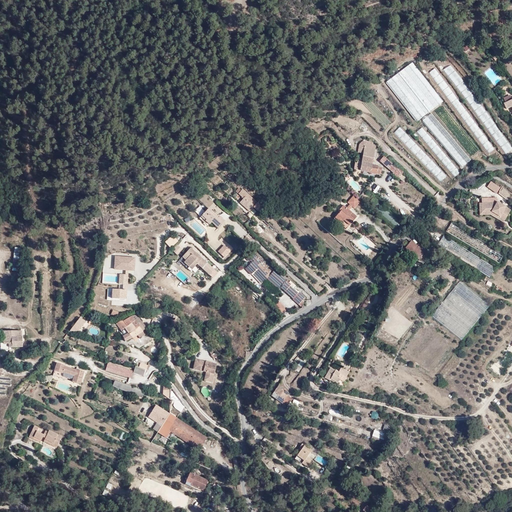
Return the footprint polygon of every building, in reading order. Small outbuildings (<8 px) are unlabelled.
[(416,119),(442,98),(412,57),(385,78),(416,119)] [(511,91),(501,96),(503,103),(508,101),(511,111),(511,110),(511,91)] [(480,148),(440,102),(432,109),(472,155),(480,148)] [(462,164),(470,157),(430,110),(422,117),(462,164)] [(420,128),(416,131),(421,137),(425,135),(420,128)] [(374,144),(363,142),(361,151),(371,154),(374,144)] [(382,161),(387,157),(380,150),(376,154),(382,161)] [(371,158),(371,154),(361,151),(360,156),(358,165),(378,170),(380,162),(376,162),(376,160),(370,159),(371,158)] [(393,163),(387,157),(382,161),(394,174),(400,167),(395,162),(393,163)] [(245,197),(248,199),(251,202),(256,197),(237,179),(232,185),(237,189),(233,194),(241,201),(245,197)] [(500,187),(491,181),(488,186),(497,192),(500,187)] [(348,197),(350,199),(353,202),(354,203),(360,197),(354,191),(348,197)] [(497,201),(497,197),(483,197),(483,202),(482,202),(482,211),(493,211),(500,214),(499,217),(504,220),(510,209),(497,201)] [(349,206),(346,204),(343,201),(338,205),(339,206),(332,214),(344,225),(353,216),(347,211),(350,208),(349,206)] [(503,221),(504,220),(499,217),(500,214),(493,211),(482,211),(482,202),(480,202),(480,214),(491,214),(503,221)] [(240,203),(238,205),(246,213),(248,211),(240,203)] [(199,212),(208,221),(210,219),(216,224),(223,217),(216,211),(215,212),(206,204),(199,212)] [(347,211),(353,216),(356,213),(350,208),(347,211)] [(205,223),(208,221),(199,212),(196,216),(205,223)] [(496,259),(501,249),(450,218),(445,227),(496,259)] [(488,273),(494,263),(442,231),(437,241),(488,273)] [(419,238),(416,236),(414,239),(411,236),(405,243),(412,249),(419,238)] [(420,243),(422,241),(419,238),(412,249),(418,254),(424,246),(420,243)] [(183,239),(171,249),(176,255),(188,244),(183,239)] [(216,248),(222,253),(228,247),(222,242),(216,248)] [(207,272),(212,266),(200,255),(199,257),(196,254),(194,255),(190,251),(192,249),(188,245),(181,254),(184,257),(182,259),(187,264),(190,261),(193,264),(194,263),(191,260),(194,258),(197,260),(196,261),(207,272)] [(199,257),(200,255),(192,249),(190,251),(194,255),(196,254),(199,257)] [(132,268),(133,256),(113,254),(112,267),(124,268),(127,268),(132,268)] [(252,261),(267,274),(272,270),(249,255),(245,260),(249,264),(252,261)] [(262,281),(264,278),(267,274),(252,261),(249,264),(242,271),(248,277),(251,274),(252,272),(262,281)] [(277,289),(279,287),(284,282),(286,279),(273,268),(272,270),(267,274),(264,278),(277,289)] [(442,279),(447,274),(442,270),(437,275),(442,279)] [(126,280),(127,271),(124,271),(118,271),(118,279),(123,280),(126,280)] [(260,283),(262,281),(252,272),(251,274),(260,283)] [(297,293),(298,291),(294,287),(296,285),(290,280),(288,281),(286,279),(284,282),(297,293)] [(284,282),(279,287),(299,304),(305,298),(298,291),(297,293),(284,282)] [(463,337),(488,306),(460,283),(456,285),(461,289),(462,290),(465,288),(466,291),(472,296),(475,302),(471,307),(460,312),(463,318),(452,309),(457,320),(461,319),(458,322),(460,327),(457,331),(454,332),(461,338),(463,337)] [(126,295),(126,285),(123,285),(112,285),(112,294),(126,295)] [(278,301),(274,305),(281,312),(285,308),(278,301)] [(144,330),(148,327),(141,319),(137,322),(135,320),(132,316),(123,322),(121,321),(115,326),(120,331),(124,337),(126,339),(129,342),(139,334),(144,330)] [(86,321),(82,318),(72,331),(78,333),(86,321)] [(21,344),(20,343),(17,333),(15,326),(7,329),(9,335),(6,337),(10,346),(21,344)] [(6,348),(10,346),(6,337),(9,335),(7,329),(0,331),(0,343),(1,346),(5,345),(6,348)] [(205,375),(212,376),(215,363),(193,360),(192,370),(205,372),(205,375)] [(74,379),(82,382),(85,372),(78,369),(78,370),(66,367),(67,365),(59,362),(56,370),(75,377),(74,379)] [(499,375),(502,372),(495,364),(492,367),(499,375)] [(131,378),(133,372),(109,365),(107,371),(131,378)] [(134,373),(145,376),(146,369),(136,366),(134,373)] [(335,371),(330,369),(325,378),(330,381),(331,380),(339,383),(340,380),(345,383),(349,372),(341,368),(339,373),(335,371)] [(142,396),(144,390),(115,381),(113,387),(142,396)] [(169,396),(170,386),(162,385),(162,395),(169,396)] [(205,387),(200,390),(205,397),(210,394),(205,387)] [(291,393),(286,390),(284,392),(278,387),(272,395),(286,408),(290,404),(292,405),(293,404),(296,400),(289,394),(291,393)] [(205,438),(155,405),(143,423),(165,438),(169,432),(197,450),(205,438)] [(46,436),(47,433),(33,426),(27,437),(32,439),(33,437),(40,440),(43,435),(46,436)] [(49,431),(47,433),(46,436),(44,439),(53,443),(52,446),(55,447),(60,436),(49,431)] [(384,444),(386,435),(373,431),(371,440),(384,444)] [(303,459),(306,455),(310,448),(301,442),(298,446),(300,447),(295,454),(303,459)] [(304,460),(303,459),(295,454),(293,458),(301,464),(302,462),(304,460)] [(323,466),(327,460),(318,454),(314,459),(323,466)] [(312,460),(306,455),(303,459),(304,460),(302,462),(307,466),(312,460)] [(200,490),(204,480),(186,471),(182,481),(200,490)] [(184,510),(190,497),(169,487),(162,499),(184,510)]
